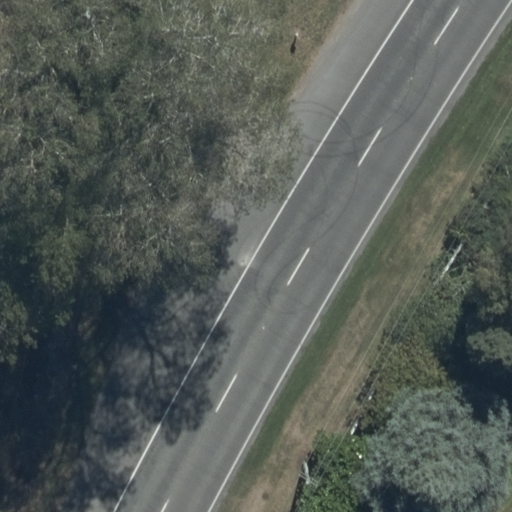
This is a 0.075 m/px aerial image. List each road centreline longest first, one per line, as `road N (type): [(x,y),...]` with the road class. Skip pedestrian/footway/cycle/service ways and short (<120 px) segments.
road 1 (tertiary): [(461,0),(308,244),(159,511)]
road 2 (track): [(243,0),(173,172),(147,296),(149,511)]
